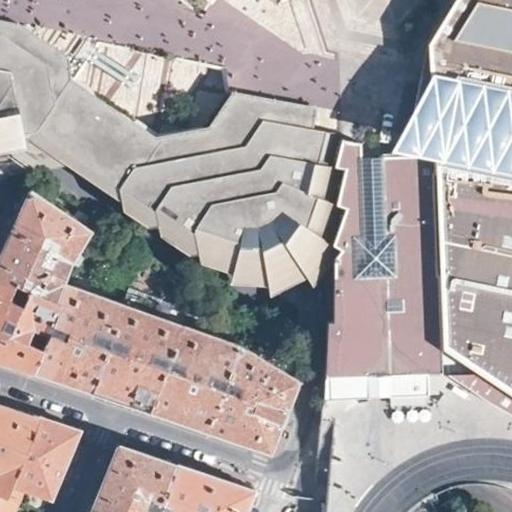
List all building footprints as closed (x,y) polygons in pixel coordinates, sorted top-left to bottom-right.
[(511,0),(452,0),(423,47),(424,62),(424,73),(427,114),(429,151),(429,157),(429,191),(430,336),(430,349),(423,370),(457,368),(458,368),(479,368),(511,389),(511,0)] [(340,138),(342,127),(251,114),(217,154),(174,152),(91,104),(55,101),(46,62),(0,32),(0,31),(0,149),(16,146),(26,143),(24,136),(30,134),(112,190),(124,198),(125,207),(150,224),(162,220),(163,233),(191,252),(204,249),(206,259),(238,269),(234,281),(276,283),(277,291),(279,292),(310,271),(316,283),(340,253),(344,249),(338,245),(348,205),(337,200),(347,168),(346,165),(336,165),(340,138)] [(429,157),(429,151),(410,152),(384,153),(388,234),(397,234),(399,268),(376,269),(362,270),(360,235),(370,235),(366,154),(365,143),(340,138),(336,165),(346,165),(347,168),(337,200),(348,205),(338,245),(344,249),(340,253),(340,319),(334,319),(334,332),(332,375),(332,397),(345,397),(376,397),(400,397),(400,370),(423,370),(430,349),(430,336),(429,191),(429,157)] [(388,234),(384,153),(376,154),(366,154),(370,235),(360,235),(362,270),(376,269),(399,268),(397,234),(388,234)] [(90,227),(29,187),(17,212),(8,229),(69,260),(90,227)] [(69,260),(8,229),(0,247),(0,275),(13,281),(27,287),(52,297),(60,278),(69,260)] [(61,301),(52,297),(27,287),(20,301),(7,295),(13,281),(0,275),(0,358),(28,368),(61,301)] [(122,299),(67,280),(60,278),(52,297),(61,301),(28,368),(59,379),(90,389),(107,342),(110,333),(122,299)] [(107,342),(90,389),(119,399),(148,408),(179,320),(122,299),(110,333),(124,338),(121,347),(107,342)] [(179,320),(148,408),(183,420),(205,427),(237,341),(179,320)] [(237,341),(205,427),(232,436),(268,448),(298,378),(263,357),(237,341)] [(0,492),(3,494),(38,412),(10,403),(0,400),(0,492)] [(58,419),(38,412),(3,494),(18,502),(45,510),(63,467),(80,426),(58,419)] [(90,503),(110,511),(153,511),(174,458),(142,447),(117,438),(101,477),(90,503)] [(209,469),(174,458),(153,511),(243,511),(255,484),(209,469)] [(3,494),(0,492),(0,511),(13,511),(18,502),(3,494)] [(85,511),(110,511),(90,503),(85,511)]
